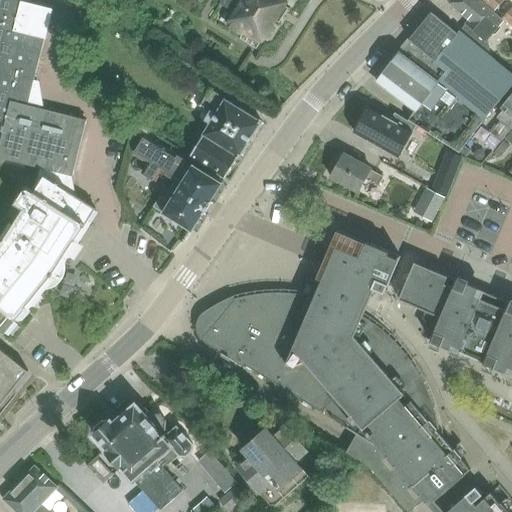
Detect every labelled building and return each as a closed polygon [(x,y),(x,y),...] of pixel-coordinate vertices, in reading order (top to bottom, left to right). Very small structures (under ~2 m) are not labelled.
[(54,286),(56,285),(58,284),(60,282),(61,280),(63,278),(64,275),(64,273),(65,271),(65,268),(65,266),(64,263),(64,261),(63,258),(60,257),(81,224),(85,226),(96,209),(76,197),(73,176),(86,120),(28,106),(45,39),(46,39),(53,10),(22,2),(22,0),(21,0),(22,0),(20,0),(0,0),(0,144),(0,158),(41,168),(35,192),(25,186),(14,204),(23,209),(4,238),(5,238),(3,240),(0,243),(0,332),(1,333),(4,336),(40,291),(41,289),(43,289),(46,289),(48,289),(50,288),(52,287),(54,286)] [(290,5),(293,0),(223,0),(221,4),(235,13),(226,26),(242,36),(240,39),(255,49),(263,38),(269,39),(274,30),(272,26),(277,17),(281,19),(286,12),(282,9),(287,3),(290,5)] [(458,32),(487,55),(488,53),(488,52),(489,51),(489,49),(489,47),(488,46),(488,44),(487,43),(486,42),(491,35),(495,35),(500,29),(500,26),(503,22),(477,0),(451,0),(449,4),(469,21),(458,32)] [(482,0),(494,10),(502,0),(482,0)] [(511,9),(503,19),(511,26),(511,9)] [(377,81),(376,82),(415,111),(408,121),(429,134),(459,153),(460,152),(511,85),(511,75),(487,55),(458,32),(457,33),(432,14),(418,28),(377,81)] [(174,66),(195,79),(204,65),(183,51),(174,66)] [(188,155),(225,178),(262,121),(210,89),(200,105),(210,111),(204,120),(208,123),(188,155)] [(511,129),(511,94),(500,109),(507,114),(491,134),(492,135),(484,144),(495,149),(501,142),(504,139),(511,129)] [(368,108),(354,133),(394,155),(398,157),(416,126),(408,121),(395,113),(391,121),(368,108)] [(146,136),(134,154),(149,164),(144,173),(157,181),(162,172),(176,181),(188,162),(161,146),(146,136)] [(504,140),(498,146),(502,150),(508,143),(504,140)] [(366,180),(379,186),(383,178),(370,171),(371,170),(342,155),(330,177),(359,193),(366,180)] [(160,197),(154,207),(190,230),(192,230),(192,231),(203,213),(205,215),(213,202),(211,201),(222,184),(188,162),(176,181),(164,199),(160,197)] [(433,191),(426,203),(438,210),(445,198),(433,191)] [(153,211),(143,226),(157,236),(167,220),(153,211)] [(168,251),(179,237),(165,228),(155,242),(168,251)] [(346,453),(358,459),(361,461),(364,463),(367,466),(370,468),(372,471),(375,474),(408,511),(410,511),(424,500),(430,507),(431,506),(430,505),(471,470),(443,438),(440,440),(438,424),(434,407),(428,391),(421,376),(412,362),(404,351),(389,336),(376,325),(363,317),(369,303),(375,289),(385,294),(401,257),(337,230),(317,277),(309,296),(302,295),(285,293),(268,293),(251,295),(235,300),(233,296),(214,306),(203,312),(200,315),(199,317),(197,321),(196,323),(195,329),(196,332),(197,334),(199,336),(201,338),(245,366),(321,419),(323,414),(348,427),(347,428),(357,435),(346,453)] [(188,246),(196,232),(195,231),(186,245),(188,246)] [(511,375),(511,374),(511,304),(415,263),(399,300),(424,311),(423,317),(424,324),(428,330),(433,334),(430,342),(458,354),(459,352),(484,363),(483,364),(511,376),(511,375)] [(0,407),(28,372),(0,348),(0,333),(1,333),(0,332),(0,407)] [(187,459),(193,454),(194,447),(177,429),(165,440),(158,432),(161,429),(165,421),(159,414),(150,415),(144,409),(141,412),(136,406),(114,425),(111,422),(103,421),(95,428),(94,436),(160,511),(161,511),(184,492),(164,469),(167,467),(168,468),(180,457),(181,458),(187,459)] [(239,469),(272,505),(277,506),(307,478),(295,464),(305,455),(283,430),(272,440),(266,433),(245,452),(251,459),(239,469)] [(59,489),(35,467),(3,501),(14,511),(47,511),(42,506),(59,489)] [(219,500),(229,511),(245,498),(236,486),(219,500)] [(506,511),(491,493),(477,505),(474,502),(483,494),(476,487),(467,495),(447,511),(506,511)] [(207,498),(191,511),(207,511),(214,506),(207,498)]
